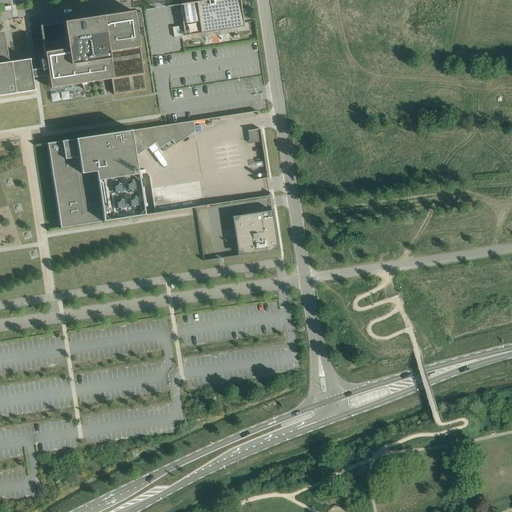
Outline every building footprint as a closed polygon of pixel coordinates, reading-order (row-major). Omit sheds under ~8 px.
[(244,27),(239,0),(212,0),(213,0),(213,1),(208,2),(208,0),(180,5),(184,36),(202,34),(201,33),(244,27)] [(135,23),(134,14),(134,12),(86,19),(87,18),(86,18),(85,19),(40,26),(45,59),(49,89),(73,85),(73,83),(79,82),(84,90),(81,84),(111,79),(113,95),(146,90),(135,23)] [(281,18),(283,29),(297,27),(296,15),(281,18)] [(7,63),(2,32),(0,32),(0,96),(34,92),(33,90),(28,61),(29,61),(29,60),(7,63)] [(60,228),(49,230),(144,216),(134,152),(139,149),(141,153),(155,143),(159,149),(171,141),(175,145),(195,132),(193,121),(36,145),(36,146),(47,144),(60,228)] [(249,144),(261,142),(262,142),(260,129),(256,130),(247,131),(249,144)] [(239,235),(243,234),(244,238),(239,239),(236,239),(238,256),(278,250),(272,211),(232,217),(234,227),(237,227),(238,232),(239,235)]
